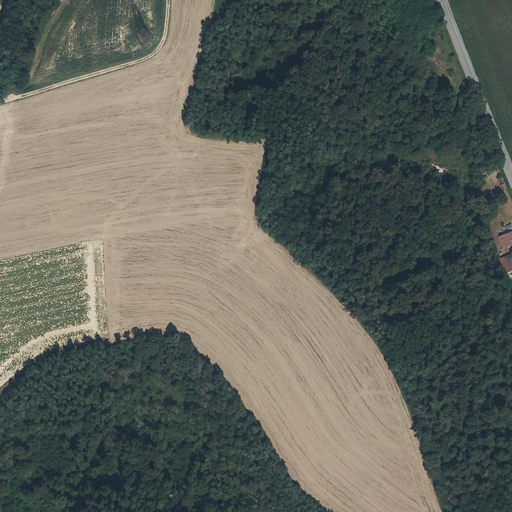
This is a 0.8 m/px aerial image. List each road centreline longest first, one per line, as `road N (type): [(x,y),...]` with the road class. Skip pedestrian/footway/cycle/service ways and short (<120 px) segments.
road 1 (track): [(167,0),(162,42),(146,59),(0,102)]
road 2 (secondary): [(511,180),(440,0)]
